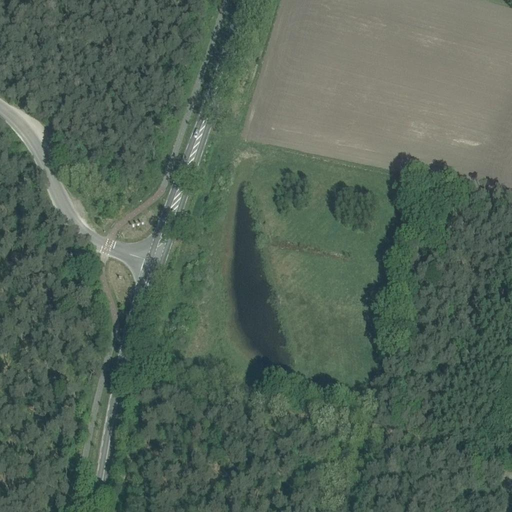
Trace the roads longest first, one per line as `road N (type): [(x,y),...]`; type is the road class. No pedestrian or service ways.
road 1 (unclassified): [(511,475),(369,426),(124,376)]
road 2 (secondary): [(158,264),(248,0)]
road 3 (unclassified): [(158,264),(83,232),(25,132),(0,108)]
road 4 (secondary): [(124,376),(94,511)]
